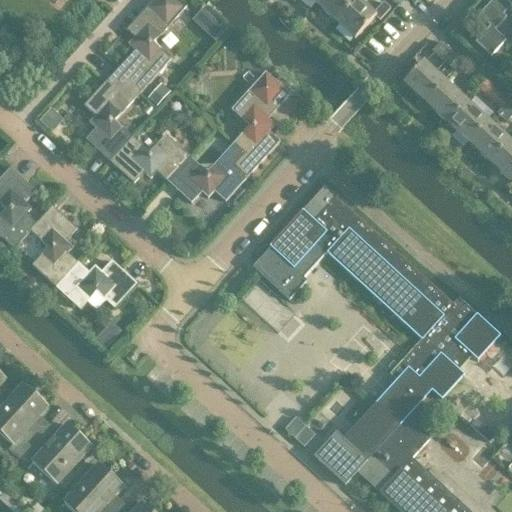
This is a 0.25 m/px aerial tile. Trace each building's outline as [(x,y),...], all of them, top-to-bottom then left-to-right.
[(134,53),(105,85),(118,97),(130,85),(141,96),(172,62),(154,45),(187,9),(177,0),(154,0),(126,32),(134,39),(127,46),(134,53)] [(309,0),(318,8),(325,0),(309,0)] [(325,0),(318,8),(336,25),(358,1),(362,5),(367,0),(325,0)] [(358,1),(336,25),(354,41),(375,19),(379,23),(390,11),(378,0),(367,0),(362,5),(358,1)] [(511,0),(495,0),(479,18),(490,29),(475,45),(491,59),(505,43),(494,32),(506,20),(502,17),(511,7),(511,8),(511,0)] [(204,9),(191,23),(215,44),(228,30),(204,9)] [(457,59),(441,45),(433,54),(449,68),(457,59)] [(403,86),(426,106),(444,86),(422,65),(403,86)] [(250,129),(234,146),(246,157),(234,169),(247,181),(279,146),(268,136),(276,128),(268,121),(282,106),(290,97),(265,74),(257,83),(231,112),(250,129)] [(485,83),(478,90),(479,91),(501,111),(507,103),(508,102),(486,82),(485,83)] [(85,143),(110,165),(132,141),(115,125),(141,96),(130,85),(118,97),(105,85),(84,108),(95,117),(89,124),(96,131),(85,143)] [(148,101),(156,109),(170,94),(162,86),(148,101)] [(444,86),(426,106),(447,126),(466,106),(444,86)] [(506,125),(511,117),(511,107),(507,103),(501,111),(496,117),(506,125)] [(143,113),(150,119),(156,112),(150,106),(143,113)] [(466,106),(447,126),(468,146),(487,125),(466,106)] [(51,133),(63,120),(50,108),(38,121),(51,133)] [(487,125),(468,146),(489,165),(508,145),(487,125)] [(132,141),(110,165),(134,187),(144,176),(150,182),(156,175),(167,186),(190,161),(165,138),(149,156),(132,141)] [(511,186),(511,148),(508,145),(489,165),(511,187),(511,186)] [(190,161),(167,186),(192,207),(202,197),(208,202),(214,195),(225,205),(247,181),(234,169),(246,157),(234,146),(206,176),(190,161)] [(0,239),(15,253),(31,235),(30,235),(36,228),(26,218),(32,212),(25,206),(36,194),(11,171),(0,183),(0,207),(7,213),(0,220),(0,239)] [(398,384),(377,407),(399,427),(406,418),(407,419),(431,393),(442,403),(443,402),(442,401),(463,379),(464,380),(465,379),(456,370),(469,356),(479,365),(480,363),(478,362),(498,340),(500,341),(501,340),(459,302),(454,308),(325,191),(270,250),(271,251),(253,270),(289,304),(307,285),(303,282),(326,257),(422,344),(391,378),(398,384)] [(32,269),(57,291),(79,267),(68,257),(74,251),(67,244),(78,233),(52,210),(36,228),(30,235),(31,235),(49,251),(32,269)] [(79,267),(57,291),(81,313),(97,295),(115,312),(137,287),(113,264),(102,276),(95,270),(89,277),(79,267)] [(8,453),(18,462),(49,428),(40,420),(48,411),(23,388),(0,413),(0,437),(12,448),(8,453)] [(376,492),(379,495),(397,511),(468,511),(412,461),(431,440),(407,419),(406,418),(399,427),(377,407),(376,406),(375,407),(376,408),(345,442),(344,441),(343,442),(337,436),(314,460),(345,488),(357,475),(376,492)] [(296,420),(285,432),(294,440),(304,449),(315,437),(305,428),(296,420)] [(471,428),(484,439),(489,445),(495,438),(477,422),(471,428)] [(49,428),(18,462),(29,472),(33,467),(56,489),(91,450),(66,428),(58,437),(49,428)] [(119,511),(124,507),(115,498),(122,490),(98,467),(63,506),(69,511),(119,511)]
